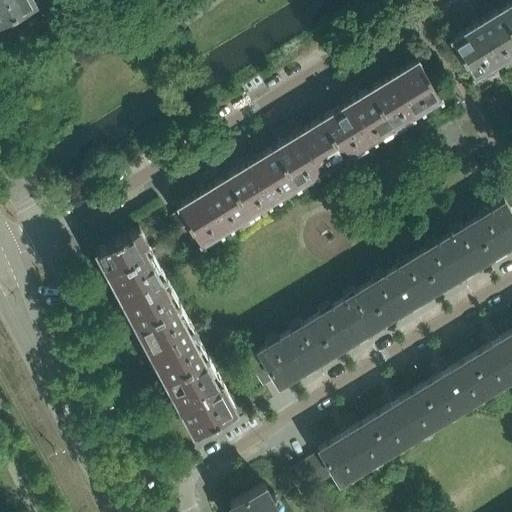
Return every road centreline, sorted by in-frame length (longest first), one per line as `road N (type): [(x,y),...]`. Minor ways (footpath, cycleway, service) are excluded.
road 1 (residential): [(41,238),(436,0)]
road 2 (residential): [(511,283),(171,481)]
road 3 (residential): [(171,481),(41,238)]
road 4 (secondary): [(66,412),(12,255)]
road 5 (secondary): [(0,302),(66,412)]
